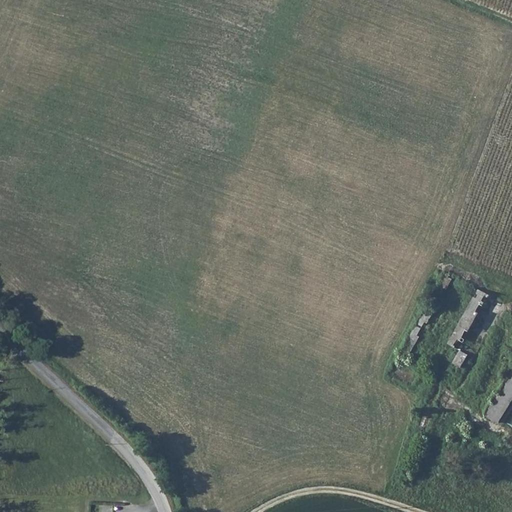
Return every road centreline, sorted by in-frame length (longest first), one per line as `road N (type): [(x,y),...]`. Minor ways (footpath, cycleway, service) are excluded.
road 1 (unclassified): [(0,333),(111,436),(164,511)]
road 2 (track): [(260,511),(320,490),(410,511)]
